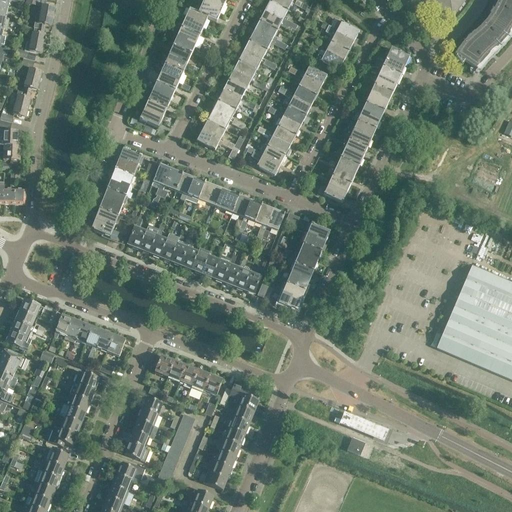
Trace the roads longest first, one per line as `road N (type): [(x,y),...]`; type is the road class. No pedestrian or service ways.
road 1 (tertiary): [(303,336),(67,243)]
road 2 (residential): [(32,230),(39,126),(66,0)]
road 3 (residential): [(292,200),(372,35),(390,16)]
road 4 (residential): [(80,511),(150,329)]
road 5 (residential): [(354,223),(421,74),(420,49)]
road 6 (residential): [(164,149),(245,0)]
road 7 (tertiary): [(299,365),(439,434)]
road 8 (tertiary): [(150,329),(286,385)]
road 9 (tertiary): [(14,278),(150,329)]
road 10 (residential): [(116,129),(171,0)]
road 11 (residential): [(292,200),(164,149)]
road 12 (residential): [(236,511),(286,385)]
road 13 (residential): [(67,243),(116,129)]
road 14 (residential): [(303,336),(354,223)]
